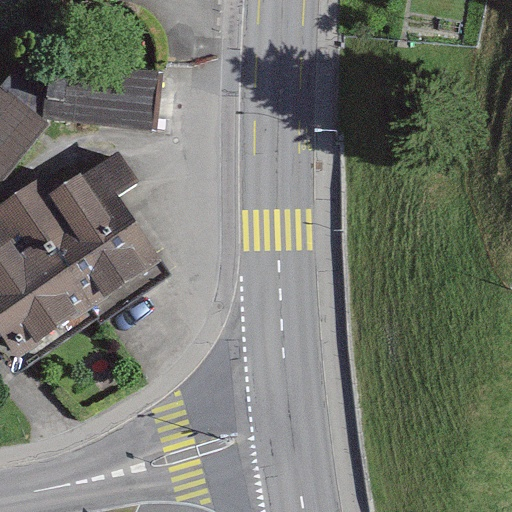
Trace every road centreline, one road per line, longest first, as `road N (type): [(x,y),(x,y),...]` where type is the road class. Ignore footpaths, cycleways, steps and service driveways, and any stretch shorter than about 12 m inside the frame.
road 1 (secondary): [(287,0),(279,223),(295,438)]
road 2 (tertiary): [(0,494),(295,438)]
